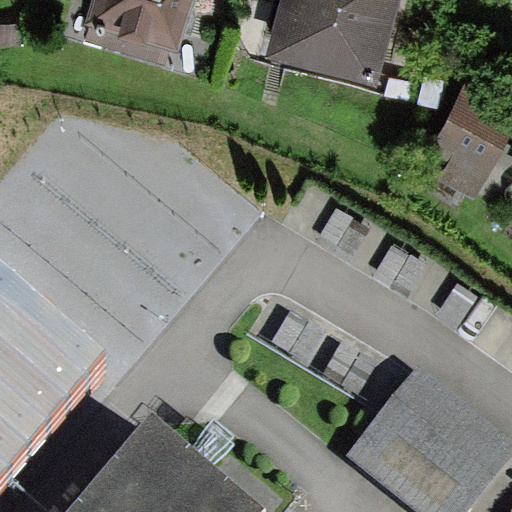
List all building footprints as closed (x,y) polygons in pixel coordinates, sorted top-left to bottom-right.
[(88,0),(86,7),(92,9),(85,32),(166,57),(173,34),(179,36),(190,0),(88,0)] [(397,0),(275,0),(265,40),(380,69),(397,0)] [(511,169),(511,90),(469,68),(420,161),(479,192),(496,161),(511,169)] [(456,511),(509,448),(414,370),(346,452),(419,511),(456,511)] [(86,511),(236,511),(149,439),(86,511)]
